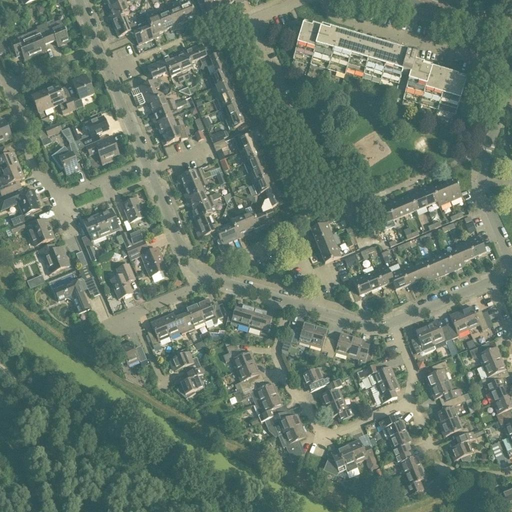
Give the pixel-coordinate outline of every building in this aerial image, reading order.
[(124,0),(106,0),(102,2),(104,6),(107,5),(109,11),(126,4),(124,0)] [(195,0),(196,0),(203,17),(213,13),(214,15),(219,13),(213,0),(195,0)] [(213,0),(219,13),(224,11),(223,9),(229,6),(226,0),(213,0)] [(181,1),(176,3),(185,25),(191,22),(192,25),(197,23),(189,4),(183,7),(181,1)] [(174,12),(169,15),(176,32),(181,30),(179,27),(185,25),(176,3),(171,5),(174,12)] [(112,17),(109,18),(111,23),(123,17),(123,18),(128,16),(126,10),(128,9),(126,4),(109,11),(112,17)] [(160,10),(155,12),(164,33),(170,31),(171,34),(176,32),(169,15),(163,17),(160,10)] [(153,21),(147,24),(149,29),(150,29),(155,40),(159,38),(158,36),(164,33),(155,12),(150,14),(153,21)] [(123,17),(111,23),(118,39),(130,34),(132,35),(135,26),(132,25),(127,27),(123,18),(123,17)] [(47,23),(42,26),(50,46),(55,44),(57,49),(69,44),(60,22),(48,27),(47,23)] [(135,26),(132,35),(133,35),(138,47),(155,40),(150,29),(149,29),(147,24),(138,28),(138,27),(135,26)] [(37,32),(26,36),(35,58),(47,53),(45,48),(50,46),(42,26),(36,28),(37,32)] [(293,28),(290,39),(298,42),(293,59),(302,61),(310,33),(301,30),(299,37),(297,36),(299,30),(293,28)] [(310,33),(302,61),(319,66),(328,38),(310,33)] [(26,36),(9,43),(16,59),(22,57),(24,62),(35,58),(26,36)] [(328,38),(319,66),(337,71),(345,43),(328,38)] [(345,43),(337,71),(354,76),(362,48),(345,43)] [(201,46),(185,53),(190,65),(199,61),(202,66),(204,68),(208,59),(206,59),(201,46)] [(362,48),(354,76),(371,82),(380,53),(362,48)] [(181,58),(175,60),(185,82),(189,80),(186,73),(192,70),(190,65),(185,53),(180,55),(181,58)] [(380,53),(371,82),(388,87),(397,58),(380,53)] [(208,59),(204,68),(206,68),(212,66),(216,75),(216,76),(225,72),(228,71),(221,55),(209,60),(208,59)] [(397,58),(388,87),(405,92),(403,99),(412,102),(421,73),(412,71),(415,60),(414,57),(411,57),(406,56),(405,61),(397,58)] [(169,60),(164,62),(169,74),(168,74),(171,79),(176,77),(179,84),(185,82),(175,60),(170,63),(169,60)] [(164,62),(147,69),(152,81),(152,83),(160,86),(161,84),(159,78),(168,74),(169,74),(164,62)] [(216,75),(208,79),(213,90),(237,79),(235,75),(228,78),(225,72),(216,76),(216,75)] [(421,73),(412,102),(430,107),(438,78),(421,73)] [(77,97),(71,99),(76,111),(82,108),(80,102),(93,97),(85,77),(71,82),(77,97)] [(438,78),(430,107),(456,115),(459,104),(461,99),(465,86),(438,78)] [(237,79),(213,90),(217,100),(234,93),(231,87),(239,84),(237,79)] [(151,84),(139,89),(146,106),(158,101),(158,100),(154,91),(159,88),(160,86),(152,83),(151,84)] [(461,99),(459,104),(467,106),(472,88),(467,87),(463,100),(461,99)] [(58,88),(45,93),(52,110),(58,107),(62,116),(75,111),(70,99),(64,102),(58,88)] [(189,98),(191,97),(189,92),(188,90),(179,93),(189,98)] [(45,93),(31,99),(42,125),(48,122),(44,113),(52,110),(45,93)] [(234,93),(217,100),(221,111),(246,100),(244,96),(236,99),(234,93)] [(158,101),(146,106),(148,110),(151,109),(153,115),(175,106),(172,101),(165,104),(163,98),(158,100),(158,101)] [(246,100),(221,111),(226,121),(243,114),(240,108),(248,105),(246,100)] [(156,121),(153,122),(155,127),(172,120),(169,114),(177,111),(176,110),(180,108),(179,104),(175,106),(153,115),(156,121)] [(243,114),(226,121),(230,132),(237,129),(238,133),(251,127),(248,119),(245,120),(243,114)] [(82,140),(74,143),(77,151),(85,148),(99,142),(97,137),(108,132),(102,119),(85,126),(90,137),(87,138),(86,138),(85,138),(84,138),(83,138),(82,139),(82,140)] [(172,120),(155,127),(157,131),(160,130),(162,136),(183,127),(181,122),(174,125),(172,120)] [(0,144),(11,140),(3,121),(0,122),(0,144)] [(58,125),(44,131),(47,138),(61,133),(58,125)] [(164,141),(161,143),(164,148),(180,141),(181,143),(188,140),(185,132),(186,132),(183,127),(162,136),(164,141)] [(64,149),(52,158),(61,171),(62,170),(66,178),(79,172),(74,160),(80,158),(77,151),(74,143),(68,131),(59,135),(66,144),(71,155),(69,156),(64,149)] [(200,132),(195,135),(198,143),(203,141),(200,132)] [(226,132),(210,139),(212,145),(223,140),(224,141),(229,139),(226,132)] [(243,136),(233,140),(239,154),(257,147),(254,141),(257,140),(255,135),(244,140),(243,136)] [(99,142),(85,148),(89,157),(97,154),(102,166),(111,163),(109,160),(118,156),(112,143),(108,145),(105,140),(99,142)] [(224,143),(213,148),(216,153),(227,148),(224,143)] [(257,147),(239,154),(244,165),(272,153),(270,148),(259,153),(257,147)] [(6,149),(0,151),(0,175),(18,168),(13,154),(8,156),(6,149)] [(272,153),(244,165),(248,175),(265,168),(263,163),(274,158),(272,153)] [(0,183),(1,186),(0,185),(0,196),(1,198),(16,192),(17,192),(14,184),(23,180),(18,168),(0,175),(0,183)] [(265,168),(248,175),(253,186),(281,174),(279,169),(268,174),(265,168)] [(202,170),(177,180),(179,185),(182,184),(184,190),(212,178),(210,173),(204,176),(202,170)] [(281,174),(253,186),(257,197),(265,194),(265,193),(274,189),(272,183),(283,179),(281,174)] [(187,196),(184,197),(186,201),(203,194),(201,189),(214,184),(212,178),(184,190),(187,196)] [(455,182),(443,187),(450,203),(461,199),(455,182)] [(433,192),(432,192),(437,204),(436,204),(438,208),(450,203),(443,187),(433,192)] [(264,204),(263,208),(271,211),(272,210),(284,204),(277,188),(274,189),(265,193),(265,194),(269,202),(264,204)] [(431,188),(420,193),(426,209),(436,204),(437,204),(432,192),(433,192),(431,188)] [(16,192),(1,198),(6,210),(17,205),(22,218),(39,211),(34,199),(35,198),(33,192),(18,198),(16,192)] [(420,193),(408,197),(415,213),(426,209),(420,193)] [(203,194),(186,201),(188,206),(191,205),(193,211),(215,202),(220,200),(218,195),(205,200),(203,194)] [(408,197),(397,202),(404,218),(415,213),(408,197)] [(136,200),(121,206),(129,225),(144,219),(136,200)] [(196,217),(193,218),(195,223),(207,218),(218,213),(216,208),(217,207),(215,202),(193,211),(196,217)] [(397,202),(386,206),(393,223),(404,218),(397,202)] [(386,206),(375,211),(381,227),(393,223),(386,206)] [(255,219),(254,219),(259,231),(276,225),(270,213),(271,211),(263,208),(261,211),(263,216),(255,219)] [(244,209),(238,211),(248,233),(253,230),(255,233),(259,231),(254,219),(255,219),(253,214),(247,216),(244,209)] [(110,211),(97,217),(105,237),(119,232),(110,211)] [(237,221),(231,223),(238,240),(243,238),(242,235),(248,233),(238,211),(234,213),(237,221)] [(97,217),(83,223),(91,243),(105,237),(97,217)] [(207,218),(195,223),(202,239),(214,234),(215,234),(219,226),(216,225),(211,227),(207,218)] [(45,222),(27,230),(34,248),(53,240),(45,222)] [(219,226),(215,234),(217,235),(222,247),(238,240),(231,223),(221,227),(219,226)] [(472,224),(466,226),(470,235),(475,232),(472,224)] [(22,225),(10,230),(12,235),(25,230),(22,225)] [(327,225),(310,232),(315,243),(331,236),(327,225)] [(350,229),(346,230),(350,241),(354,240),(350,229)] [(413,229),(402,234),(403,238),(414,234),(413,229)] [(138,232),(128,236),(132,247),(142,242),(138,232)] [(126,235),(120,237),(125,250),(131,247),(126,235)] [(331,236),(315,243),(320,254),(336,247),(331,236)] [(478,239),(467,244),(473,260),(485,255),(482,249),(478,239)] [(144,243),(125,251),(130,263),(140,258),(149,279),(164,273),(158,259),(160,258),(157,251),(149,254),(144,243)] [(467,244),(455,248),(456,253),(457,252),(462,264),(463,264),(473,260),(467,244)] [(367,246),(356,249),(358,254),(368,250),(367,246)] [(52,247),(37,253),(40,259),(44,257),(49,271),(46,272),(48,277),(69,268),(61,250),(55,252),(52,247)] [(336,247),(320,254),(324,266),(341,259),(336,247)] [(92,248),(86,251),(91,264),(97,261),(92,248)] [(366,252),(360,254),(362,258),(363,262),(369,259),(368,256),(366,252)] [(456,253),(446,257),(453,273),(465,268),(463,264),(462,264),(457,252),(456,253)] [(81,253),(76,256),(81,269),(87,266),(81,253)] [(446,257),(435,262),(442,278),(453,273),(446,257)] [(435,262),(424,266),(430,282),(442,278),(435,262)] [(424,266),(413,271),(418,283),(417,283),(419,287),(430,282),(424,266)] [(119,279),(110,282),(118,301),(132,295),(127,283),(134,280),(128,267),(116,272),(119,279)] [(412,267),(400,271),(407,288),(417,283),(418,283),(413,271),(412,267)] [(386,268),(375,273),(381,289),(392,284),(389,276),(390,276),(386,268)] [(400,271),(390,276),(389,276),(392,284),(395,292),(407,288),(400,271)] [(375,273),(364,278),(370,293),(381,289),(375,273)] [(342,284),(348,282),(346,275),(340,278),(342,284)] [(355,291),(350,293),(355,304),(360,302),(359,298),(370,293),(364,278),(352,282),(355,291)] [(80,280),(53,292),(58,303),(67,300),(72,302),(78,316),(89,311),(82,293),(87,291),(89,296),(92,295),(93,299),(99,296),(96,289),(80,280)] [(208,301),(197,305),(204,324),(215,320),(216,322),(223,319),(218,308),(212,310),(208,301)] [(187,314),(181,317),(188,334),(194,331),(193,329),(204,324),(197,305),(185,310),(187,314)] [(233,315),(230,327),(237,329),(237,326),(249,330),(254,310),(243,307),(241,312),(235,310),(233,315)] [(472,308),(460,313),(468,332),(479,327),(482,333),(488,330),(482,315),(476,318),(472,308)] [(254,310),(249,330),(260,333),(260,336),(266,338),(271,321),(265,319),(266,314),(254,310)] [(453,327),(447,330),(451,341),(458,339),(457,337),(468,332),(460,313),(449,318),(453,327)] [(493,328),(487,313),(482,315),(488,330),(493,328)] [(173,315),(161,320),(169,339),(180,334),(181,337),(188,334),(181,317),(174,319),(173,315)] [(154,334),(148,337),(152,349),(159,346),(158,344),(169,339),(161,320),(150,325),(154,334)] [(437,323),(425,328),(435,351),(446,346),(445,344),(451,341),(447,330),(441,333),(437,323)] [(294,333),(290,345),(297,347),(298,345),(310,348),(315,329),(303,325),(301,335),(294,333)] [(418,342),(411,345),(416,356),(422,353),(423,355),(435,351),(425,328),(414,333),(418,342)] [(315,329),(310,348),(321,351),(321,354),(327,355),(331,344),(324,342),(327,332),(315,329)] [(327,355),(326,359),(333,361),(335,355),(346,359),(352,339),(340,336),(337,346),(331,344),(327,355)] [(352,339),(346,359),(358,362),(357,364),(364,366),(369,348),(362,346),(363,343),(352,339)] [(131,343),(119,348),(127,367),(139,362),(142,369),(148,366),(141,350),(135,353),(131,343)] [(229,355),(223,358),(225,364),(231,362),(236,373),(255,366),(250,354),(240,358),(235,346),(227,349),(229,355)] [(484,347),(469,353),(472,360),(477,357),(482,368),(501,361),(496,349),(487,353),(484,347)] [(188,354),(170,362),(175,373),(184,369),(187,376),(189,375),(200,370),(196,359),(191,361),(188,354)] [(476,378),(482,375),(476,358),(470,361),(476,378)] [(487,379),(481,382),(483,388),(495,384),(492,378),(506,372),(501,361),(482,368),(487,379)] [(436,374),(424,379),(429,390),(448,383),(443,371),(448,370),(445,363),(433,368),(436,374)] [(240,385),(234,387),(237,393),(252,387),(250,381),(259,377),(255,366),(236,373),(240,385)] [(261,368),(263,376),(273,373),(271,366),(261,368)] [(363,373),(356,376),(359,383),(367,379),(372,390),(376,388),(381,399),(379,400),(381,407),(393,402),(390,395),(399,392),(390,369),(381,373),(378,366),(363,373)] [(205,382),(200,370),(189,375),(187,376),(189,381),(180,385),(181,387),(176,392),(186,400),(186,401),(194,396),(193,394),(203,390),(201,384),(205,382)] [(318,370),(300,378),(305,390),(307,389),(309,395),(328,387),(330,386),(328,380),(323,382),(318,370)] [(502,381),(495,384),(483,388),(486,395),(488,394),(493,405),(511,397),(507,386),(505,387),(502,381)] [(330,393),(319,398),(324,410),(343,402),(338,391),(342,389),(339,382),(330,386),(328,387),(330,393)] [(448,383),(429,390),(434,402),(445,397),(448,403),(463,397),(460,390),(453,394),(448,383)] [(252,387),(237,393),(241,404),(252,399),(255,407),(278,397),(273,386),(255,393),(252,387)] [(451,409),(434,416),(439,428),(457,420),(453,409),(466,403),(470,414),(476,412),(469,395),(463,397),(448,403),(451,409)] [(278,397),(255,407),(259,418),(257,418),(260,425),(264,423),(275,418),(273,412),(282,408),(278,397)] [(511,398),(511,397),(493,405),(498,417),(495,417),(498,424),(510,419),(507,413),(511,410),(511,398)] [(343,402),(324,410),(329,421),(340,416),(343,422),(360,415),(357,407),(345,408),(343,402)] [(275,418),(264,423),(266,430),(273,427),(278,438),(282,436),(301,428),(296,417),(293,418),(291,412),(275,418)] [(392,419),(379,425),(381,431),(383,431),(388,442),(407,434),(402,423),(395,426),(392,419)] [(511,424),(510,419),(498,424),(500,429),(501,430),(503,429),(508,440),(511,438),(511,424)] [(457,420),(439,428),(444,439),(455,434),(458,441),(469,436),(466,429),(462,431),(457,420)] [(301,428),(282,436),(287,447),(285,448),(288,455),(299,450),(296,443),(306,440),(301,428)] [(407,434),(388,442),(393,453),(391,454),(393,460),(412,452),(410,446),(412,445),(407,434)] [(458,448),(449,451),(454,463),(460,461),(461,463),(470,464),(470,460),(469,457),(472,456),(468,444),(475,441),(472,435),(469,436),(458,441),(455,441),(458,448)] [(511,438),(508,440),(502,443),(507,454),(506,454),(509,461),(511,459),(511,438)] [(359,442),(348,447),(356,465),(364,462),(368,473),(378,469),(369,449),(363,451),(359,442)] [(338,455),(331,458),(339,475),(345,472),(346,475),(358,470),(356,465),(348,447),(336,451),(338,455)] [(412,452),(393,460),(396,467),(398,466),(403,477),(422,469),(417,458),(415,458),(412,452)] [(502,459),(496,461),(499,466),(499,468),(505,466),(505,464),(502,459)] [(422,469),(403,477),(407,488),(405,489),(408,495),(419,491),(422,489),(420,483),(426,480),(422,469)] [(505,504),(499,507),(501,511),(511,511),(511,490),(502,495),(505,504)]
